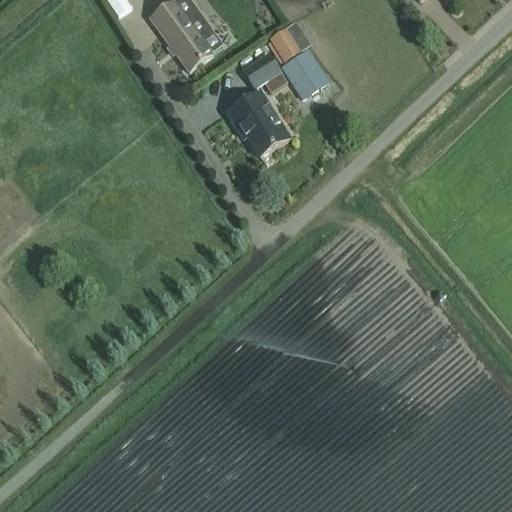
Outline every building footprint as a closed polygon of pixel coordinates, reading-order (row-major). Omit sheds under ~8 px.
[(210,33),(185,0),(182,0),(150,24),(189,76),(205,64),(213,58),(199,40),(210,33)] [(214,21),(226,38),(237,30),(226,13),(214,21)] [(286,32),(269,44),(285,68),(302,57),(286,32)] [(254,92),(280,76),(269,59),(243,75),(254,92)] [(309,59),(286,76),(305,105),(330,88),(309,59)] [(260,98),(245,108),(228,118),(239,135),(242,133),(260,162),(289,143),(260,98)]
